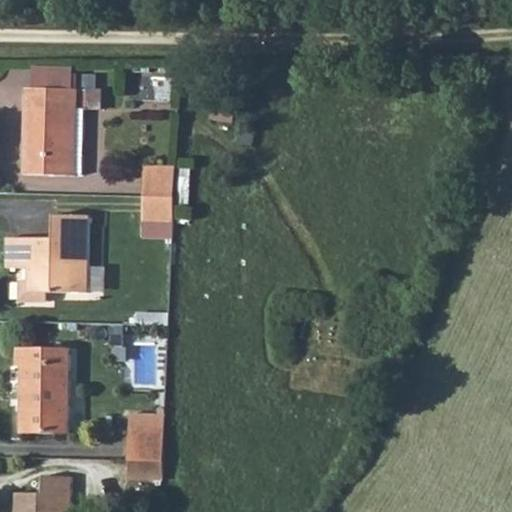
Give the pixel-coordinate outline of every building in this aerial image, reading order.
[(81,64),(29,62),(31,167),(70,167),(69,99),(81,99),(81,64)] [(81,167),(81,99),(69,99),(70,167),(81,167)] [(179,186),(180,161),(149,161),(149,186),(179,186)] [(177,211),(179,186),(149,186),(148,211),(177,211)] [(91,211),(57,211),(58,231),(10,231),(10,260),(32,259),(33,271),(22,270),(22,292),(49,293),(50,283),(90,284),(91,211)] [(74,339),(20,338),(20,357),(25,357),(25,423),(72,424),(74,339)] [(134,420),(134,450),(169,450),(170,419),(134,420)] [(134,450),(132,470),(167,472),(169,450),(134,450)] [(75,469),(45,469),(45,486),(19,486),(18,511),(65,511),(65,505),(74,505),(75,469)]
